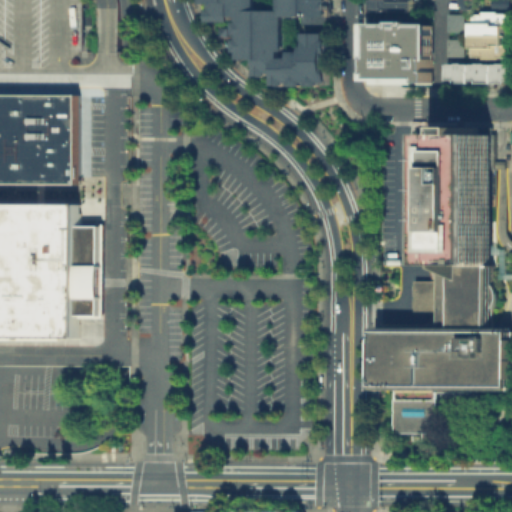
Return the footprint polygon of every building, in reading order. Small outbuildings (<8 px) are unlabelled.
[(0,0),(114,0),(116,5),(115,49),(123,49),(130,49),(130,78),(130,92),(114,92),(79,92),(0,92),(0,0)] [(253,0),(253,8),(282,8),(282,54),(303,54),(302,35),(325,35),(325,86),(274,86),(274,70),(257,70),(257,59),(234,59),(234,22),(208,22),(208,4),(203,4),(203,0),(253,0)] [(326,0),(326,18),(294,18),(294,0),(326,0)] [(417,0),(417,12),(377,12),(377,0),(417,0)] [(479,0),(479,11),(466,11),(466,0),(479,0)] [(511,9),(491,9),(491,0),(511,0),(511,9)] [(368,20),(368,80),(434,80),(434,19),(412,19),(412,14),(391,14),(391,21),(368,20)] [(511,58),(476,58),(476,15),(511,15),(511,58)] [(467,16),(467,33),(453,33),(453,16),(467,16)] [(467,42),(467,56),(453,56),(453,42),(467,42)] [(454,66),(511,66),(511,83),(454,83),(454,66)] [(0,92),(79,92),(79,181),(0,181),(0,200),(79,200),(79,223),(101,223),(101,280),(101,315),(79,315),(79,335),(0,334),(0,92)] [(441,135),(464,136),(464,128),(482,128),(482,136),(495,136),(494,332),(511,332),(511,394),(441,394),(441,435),(399,435),(399,394),(381,394),(381,331),(440,331),(441,135)]
